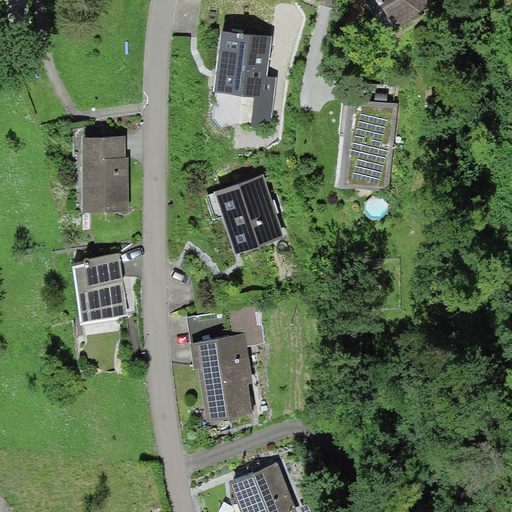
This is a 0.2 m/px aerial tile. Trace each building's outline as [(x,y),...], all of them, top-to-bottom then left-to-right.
[(428,0),(377,0),(396,31),(426,13),(428,0)] [(272,36),(221,31),(218,55),(214,93),(254,97),(251,126),(270,128),(276,77),(268,77),(272,36)] [(346,114),(348,99),(343,98),(339,133),(344,134),(346,114)] [(398,104),(348,99),(346,114),(344,134),(339,187),(389,192),(398,104)] [(82,137),(83,158),(126,158),(126,136),(82,137)] [(126,158),(83,158),(83,212),(129,211),(129,170),(128,158),(126,158)] [(284,237),(263,175),(214,191),(227,230),(235,254),(284,237)] [(85,261),(72,263),(81,323),(128,315),(123,280),(119,254),(84,259),(85,261)] [(187,317),(191,343),(245,334),(247,345),(265,342),(259,305),(187,317)] [(245,334),(191,343),(194,368),(199,368),(201,384),(207,421),(253,414),(248,383),(253,383),(247,345),(245,334)] [(297,511),(277,462),(229,482),(235,497),(241,511),(297,511)] [(234,511),(241,511),(235,497),(230,499),(234,511)]
